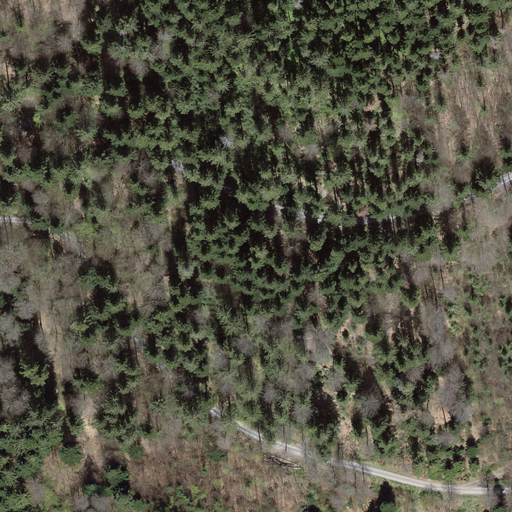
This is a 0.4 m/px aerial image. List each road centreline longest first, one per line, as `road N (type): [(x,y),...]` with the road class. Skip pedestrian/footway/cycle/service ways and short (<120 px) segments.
road 1 (track): [(0,216),(61,229),(144,349),(248,432),(350,466),(511,489)]
road 2 (track): [(511,178),(448,204),(373,217),(302,215),(75,120),(0,132)]
